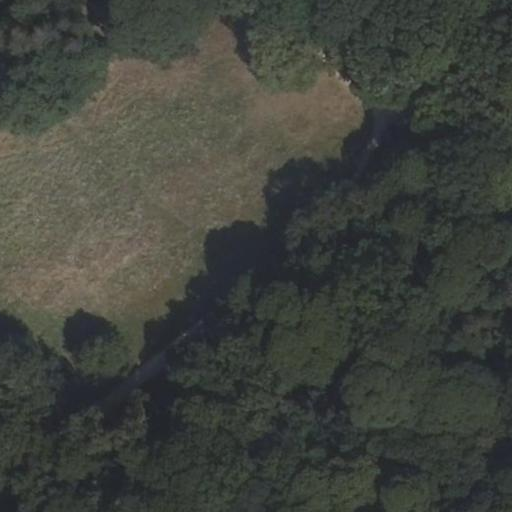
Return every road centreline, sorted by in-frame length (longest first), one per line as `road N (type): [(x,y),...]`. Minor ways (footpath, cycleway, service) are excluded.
road 1 (track): [(77,431),(454,128)]
road 2 (track): [(328,511),(178,348)]
road 3 (track): [(280,0),(454,128)]
